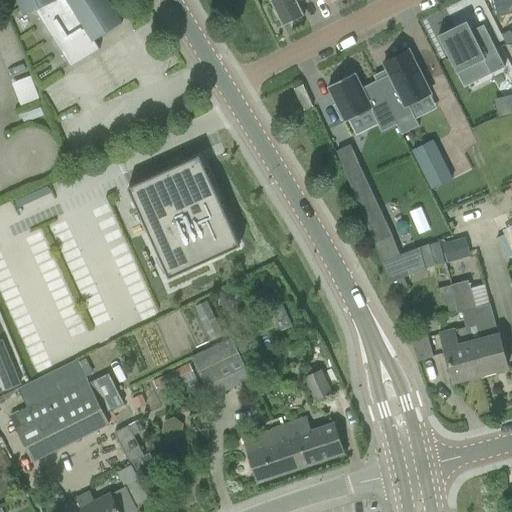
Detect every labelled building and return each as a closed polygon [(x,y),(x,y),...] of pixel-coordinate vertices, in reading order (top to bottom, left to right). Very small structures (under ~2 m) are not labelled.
[(35,10),(72,68),(100,50),(95,41),(123,23),(108,0),(19,0),(25,14),(35,10)] [(270,0),(274,8),(271,10),(277,20),(279,18),(284,27),(305,16),(298,3),(297,0),(270,0)] [(511,0),(491,0),(495,16),(511,12),(511,0)] [(467,21),(438,36),(457,73),(484,60),(491,74),(505,67),(484,25),(482,26),(483,26),(472,32),(467,21)] [(511,43),(511,34),(510,31),(502,35),(506,44),(511,43)] [(390,75),(376,81),(398,124),(397,125),(402,135),(419,126),(409,104),(431,93),(409,51),(384,63),(390,75)] [(354,73),(328,87),(337,104),(334,105),(342,120),(345,119),(346,122),(371,110),(382,132),(397,125),(398,124),(376,81),(362,88),(354,73)] [(31,75),(12,82),(21,104),(40,97),(31,75)] [(304,85),(293,90),(303,112),(314,107),(304,85)] [(453,179),(433,140),(412,151),(432,189),(453,179)] [(374,243),(392,235),(351,145),(337,151),(338,153),(374,243)] [(169,279),(241,246),(200,156),(129,188),(169,279)] [(511,257),(511,249),(504,235),(496,239),(507,260),(511,257)] [(447,263),(471,257),(466,238),(443,244),(447,263)] [(390,283),(411,275),(425,269),(420,247),(400,255),(382,262),(390,283)] [(467,268),(471,285),(481,282),(477,265),(467,268)] [(470,342),(479,375),(508,368),(499,335),(484,285),(471,289),(469,280),(451,285),(453,294),(458,313),(462,312),(466,328),(470,342)] [(451,285),(438,288),(439,289),(441,297),(453,294),(451,285)] [(234,294),(221,292),(219,305),(232,307),(234,294)] [(274,309),(282,329),(292,325),(284,305),(274,309)] [(441,334),(454,382),(479,375),(470,342),(466,328),(454,331),(441,334)] [(408,336),(418,361),(433,357),(426,330),(408,336)] [(212,366),(225,392),(251,379),(238,351),(231,338),(192,357),(199,372),(212,366)] [(0,375),(6,390),(21,384),(2,340),(0,340),(0,375)] [(306,378),(318,404),(333,397),(321,370),(306,378)] [(110,423),(89,381),(87,377),(10,417),(33,462),(110,423)] [(132,399),(136,409),(147,405),(143,395),(132,399)] [(164,422),(163,433),(172,440),(182,436),(184,424),(174,417),(164,422)] [(297,437),(307,467),(345,454),(335,424),(312,431),(307,418),(285,426),(290,439),(297,437)] [(131,464),(133,463),(145,456),(134,436),(129,426),(115,433),(131,464)] [(242,437),(257,483),(307,467),(297,437),(290,439),(285,426),(265,432),(265,430),(242,437)] [(134,511),(137,510),(125,487),(94,503),(89,493),(76,499),(83,511),(134,511)]
